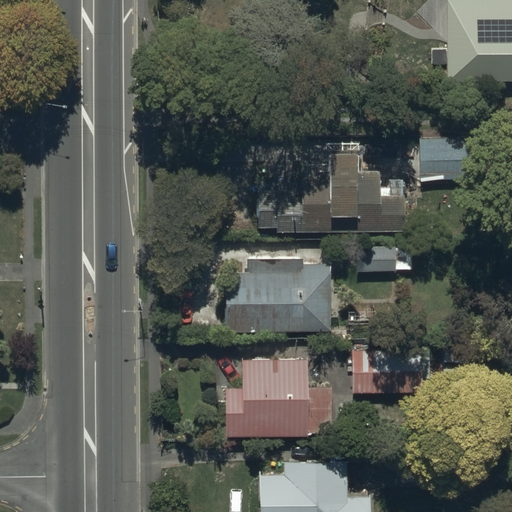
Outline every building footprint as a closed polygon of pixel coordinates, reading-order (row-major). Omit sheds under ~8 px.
[(511,0),(443,0),(443,77),(447,81),(511,81),(511,0)] [(481,135),(417,135),(418,179),(428,179),(428,191),(482,191),(481,135)] [(322,148),(322,168),(257,169),(257,224),(275,224),(275,231),(405,230),(405,195),(376,195),(376,172),(353,172),(353,148),(322,148)] [(413,245),(354,246),(354,271),(413,270),(413,245)] [(326,328),(326,263),(300,263),(300,259),(245,259),(245,269),(219,269),(219,328),(326,328)] [(239,385),(222,385),(222,438),(330,438),(330,357),(239,357),(239,385)] [(347,391),(419,389),(419,369),(347,370),(347,391)] [(346,460),(283,460),(283,476),(258,476),(257,511),(368,511),(368,492),(346,492),(346,460)]
